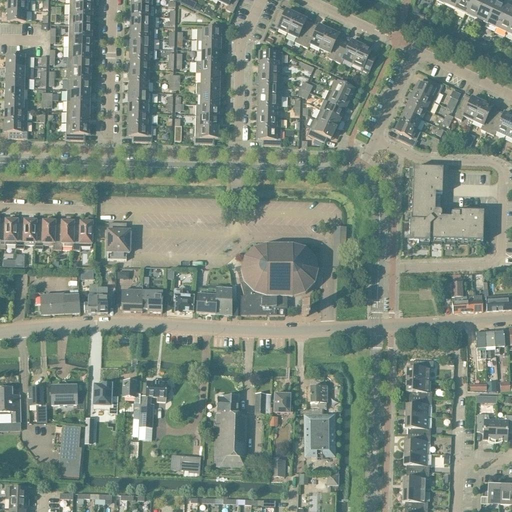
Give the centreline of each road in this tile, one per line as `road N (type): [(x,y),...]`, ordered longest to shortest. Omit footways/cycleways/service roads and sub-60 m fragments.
road 1 (unclassified): [(0,332),(94,325),(377,328)]
road 2 (residential): [(377,267),(496,263),(502,170),(416,160),(373,140)]
road 3 (residential): [(373,140),(417,54),(511,96)]
road 4 (residential): [(370,511),(377,328)]
road 5 (residential): [(235,170),(239,42),(261,0)]
road 6 (residential): [(107,166),(112,0)]
road 7 (unclassified): [(235,170),(107,166)]
road 8 (unclassified): [(356,178),(235,170)]
